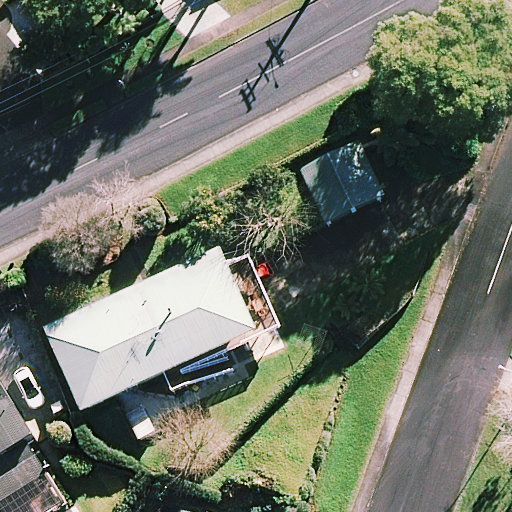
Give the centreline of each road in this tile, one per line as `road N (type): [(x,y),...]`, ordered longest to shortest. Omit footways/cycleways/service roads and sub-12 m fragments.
road 1 (tertiary): [(399,0),(0,204)]
road 2 (residential): [(511,220),(405,511)]
